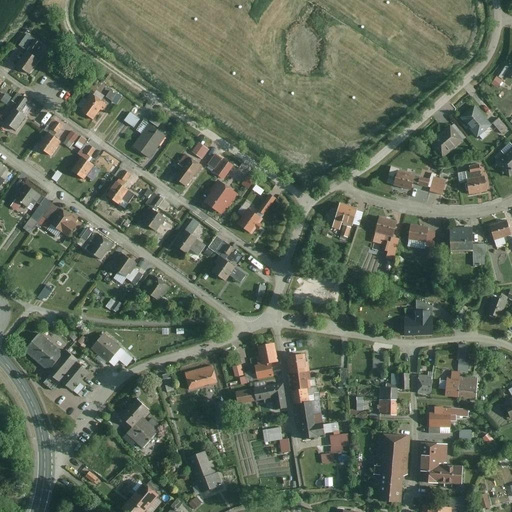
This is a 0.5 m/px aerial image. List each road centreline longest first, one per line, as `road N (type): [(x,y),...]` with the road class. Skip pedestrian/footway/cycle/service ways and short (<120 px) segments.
road 1 (residential): [(14,76),(283,274)]
road 2 (residential): [(249,329),(0,153)]
road 3 (residential): [(310,205),(111,70),(68,28)]
road 4 (residential): [(249,329),(131,373),(45,461)]
road 5 (residential): [(498,19),(488,59),(446,102),(334,186)]
road 6 (residential): [(511,202),(428,210),(334,186)]
road 7 (residential): [(405,511),(413,344)]
road 8 (residential): [(413,344),(278,323)]
road 9 (residential): [(278,323),(296,450)]
